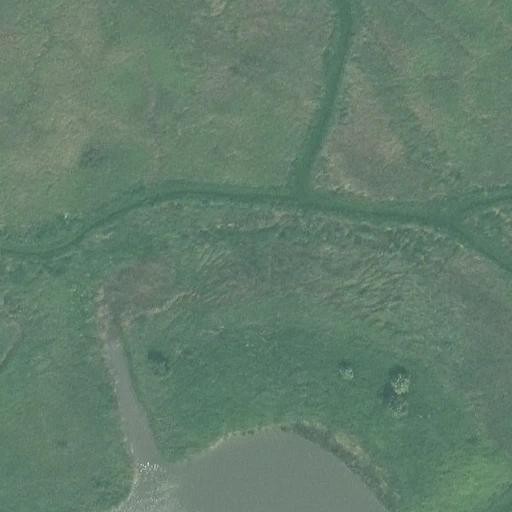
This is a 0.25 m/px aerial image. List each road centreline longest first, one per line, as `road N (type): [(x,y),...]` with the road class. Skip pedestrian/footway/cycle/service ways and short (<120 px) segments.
road 1 (track): [(0,231),(278,196)]
road 2 (track): [(278,196),(335,239),(426,248),(511,270)]
road 3 (track): [(511,189),(360,211),(278,196)]
road 4 (track): [(278,196),(282,150),(324,0)]
